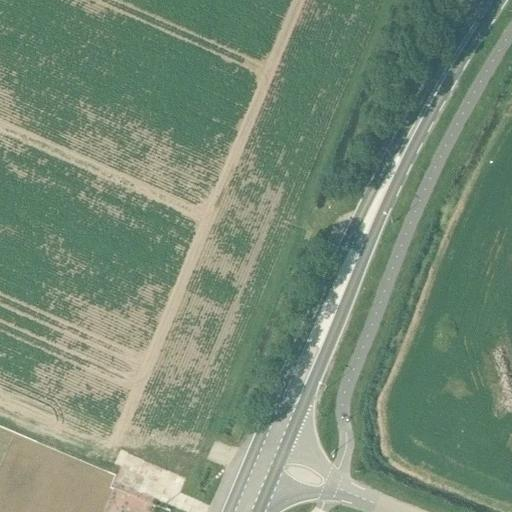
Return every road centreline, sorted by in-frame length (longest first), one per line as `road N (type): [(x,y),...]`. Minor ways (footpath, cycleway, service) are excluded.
road 1 (secondary): [(264,461),(370,214),(490,0)]
road 2 (unclassified): [(390,511),(264,461)]
